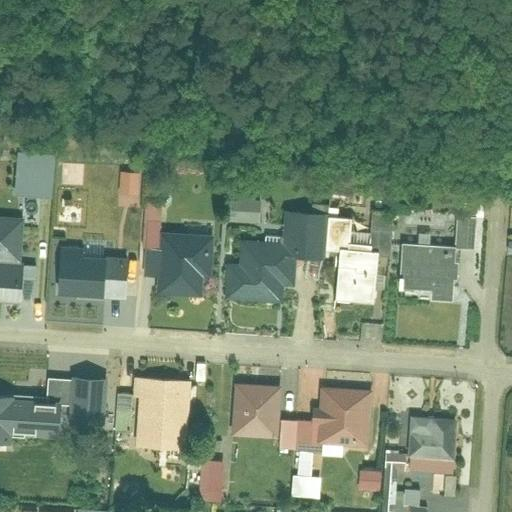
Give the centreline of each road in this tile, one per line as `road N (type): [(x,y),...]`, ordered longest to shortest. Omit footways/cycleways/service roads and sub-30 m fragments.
road 1 (residential): [(0,335),(492,370)]
road 2 (unclassified): [(492,370),(499,178),(473,0)]
road 3 (residential): [(483,511),(492,370)]
